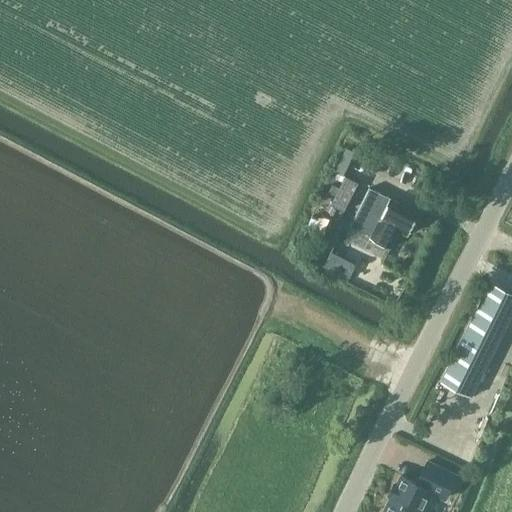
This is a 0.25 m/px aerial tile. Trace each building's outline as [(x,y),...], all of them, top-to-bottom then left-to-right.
[(343,148),(330,173),(340,177),(352,152),(343,148)] [(342,178),(328,204),(342,211),(356,186),(342,178)] [(418,212),(389,198),(368,188),(350,226),(370,236),(370,235),(391,247),(399,231),(407,235),(409,231),(413,232),(415,225),(413,222),(418,212)] [(327,253),(320,268),(345,280),(353,265),(327,253)] [(511,294),(486,281),(437,382),(470,398),(511,311),(511,294)] [(421,511),(431,491),(444,498),(455,475),(426,461),(416,483),(400,476),(382,511),(421,511)]
